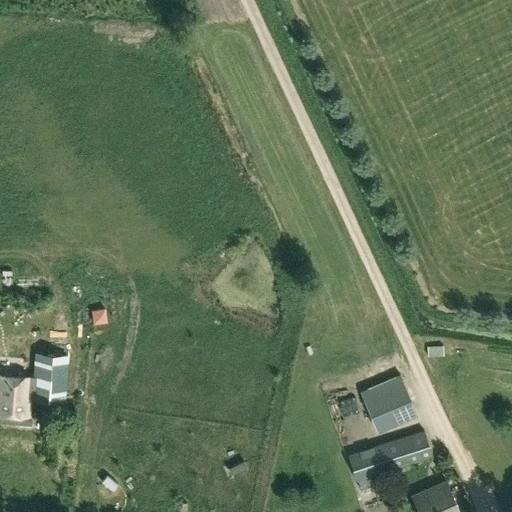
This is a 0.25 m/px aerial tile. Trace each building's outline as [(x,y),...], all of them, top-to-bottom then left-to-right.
[(94,313),(94,323),(106,322),(106,308),(98,309),(94,313)] [(43,364),(40,389),(73,393),(75,368),(43,364)] [(32,376),(0,373),(0,413),(28,416),(31,386),(32,376)] [(401,410),(413,405),(400,374),(387,379),(401,410)] [(401,410),(387,379),(362,391),(376,422),(401,410)] [(377,441),(417,433),(414,420),(375,428),(377,441)] [(360,484),(372,480),(370,475),(432,456),(425,431),(349,454),(357,479),(358,479),(360,484)] [(419,511),(459,511),(446,480),(412,495),(419,511)]
